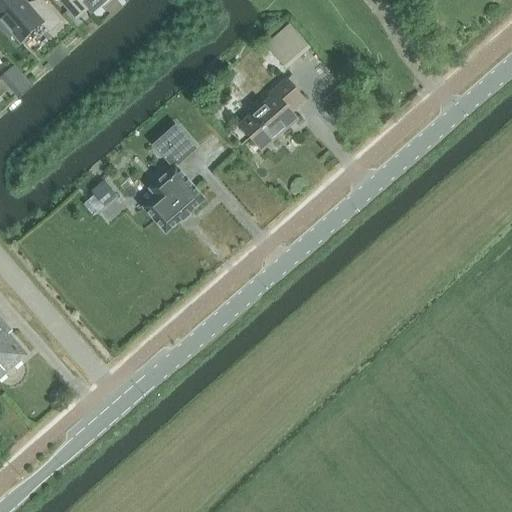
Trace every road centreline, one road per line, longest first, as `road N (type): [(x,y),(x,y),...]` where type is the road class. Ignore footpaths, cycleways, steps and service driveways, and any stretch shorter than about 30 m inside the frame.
road 1 (tertiary): [(124,403),(511,71)]
road 2 (residential): [(0,261),(124,403)]
road 3 (tertiary): [(0,511),(124,403)]
